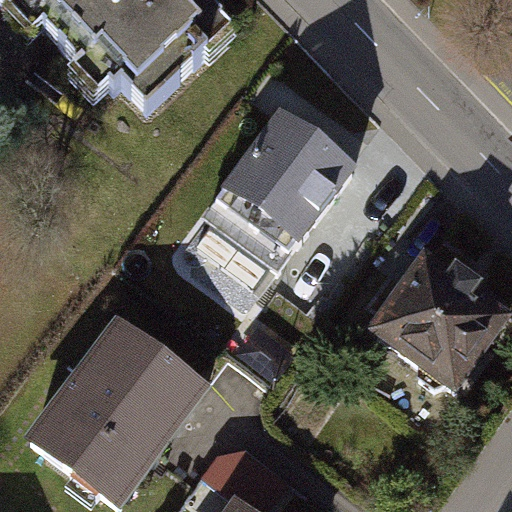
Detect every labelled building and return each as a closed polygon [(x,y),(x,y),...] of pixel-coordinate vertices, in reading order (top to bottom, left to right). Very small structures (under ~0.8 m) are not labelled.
[(206,0),(26,0),(178,127),(253,38),(206,0)] [(283,120),(208,222),(283,276),(358,175),(283,120)] [(511,317),(431,260),(373,342),(464,406),(511,337),(511,317)] [(155,324),(68,433),(165,510),(252,402),(155,324)] [(239,511),(265,511),(286,481),(238,449),(209,492),(239,511)] [(346,511),(298,476),(270,511),(346,511)]
